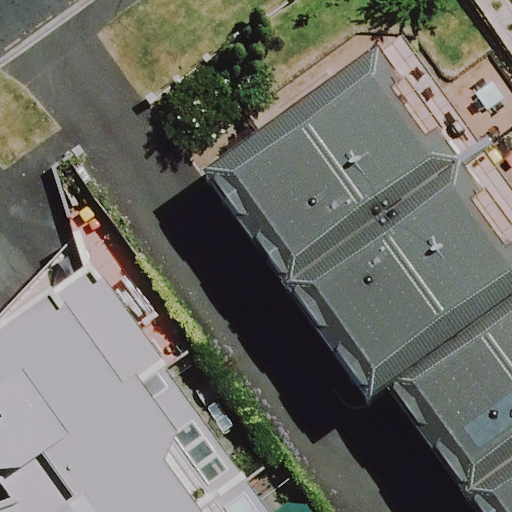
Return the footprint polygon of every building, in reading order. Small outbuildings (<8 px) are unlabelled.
[(278,295),(462,166),(380,49),(196,178),(278,295)] [(384,408),(511,318),(511,237),(462,166),(278,295),(366,421),(384,408)] [(251,511),(73,262),(0,315),(0,511),(251,511)] [(452,505),(511,462),(511,318),(384,408),(452,505)] [(511,511),(511,462),(452,505),(456,511),(511,511)]
